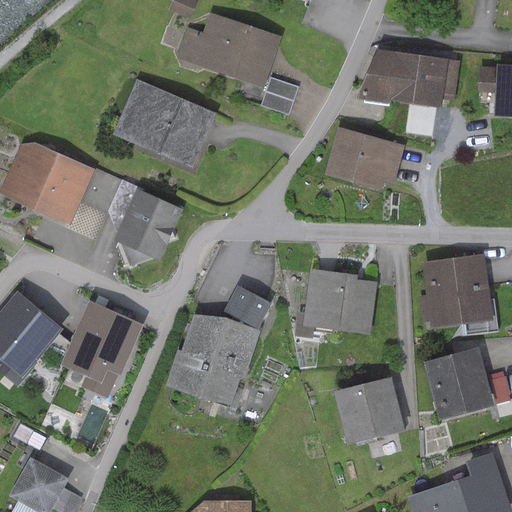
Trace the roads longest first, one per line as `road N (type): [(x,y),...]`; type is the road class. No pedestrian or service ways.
road 1 (residential): [(262,222),(211,231),(168,304),(148,306),(43,261),(29,261),(0,288)]
road 2 (residential): [(262,222),(266,204),(331,110),(380,0)]
road 3 (residential): [(511,236),(277,229),(262,222)]
